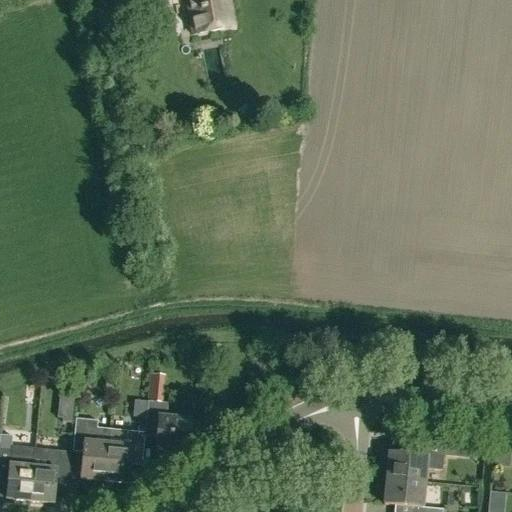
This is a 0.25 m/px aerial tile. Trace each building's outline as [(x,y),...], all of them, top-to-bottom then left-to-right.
[(187,0),(195,35),(235,28),(229,0),(148,0),(151,9),(169,6),(168,2),(176,0),(187,0)] [(149,402),(150,402),(147,433),(146,438),(159,439),(157,464),(173,465),(174,453),(189,454),(190,447),(194,448),(197,446),(200,443),(201,433),(200,428),(196,425),(192,424),(192,421),(167,419),(169,404),(165,404),(167,376),(151,374),(149,402)] [(57,419),(62,420),(61,424),(71,425),(75,392),(60,391),(57,419)] [(99,423),(86,422),(75,421),(72,452),(84,454),(82,480),(105,483),(110,430),(98,429),(99,423)] [(105,483),(130,485),(132,460),(144,461),(146,438),(147,433),(110,430),(105,483)] [(0,475),(7,476),(5,500),(31,501),(33,469),(34,449),(28,449),(28,446),(27,444),(20,443),(17,445),(17,448),(11,448),(12,438),(1,437),(0,436),(0,475)] [(391,454),(388,480),(427,483),(428,471),(445,472),(447,446),(417,443),(415,456),(391,454)] [(33,469),(31,501),(54,504),(56,476),(68,477),(70,452),(50,451),(34,449),(33,469)] [(449,511),(445,511),(424,509),(427,483),(388,480),(386,506),(411,508),(410,511),(449,511)]
